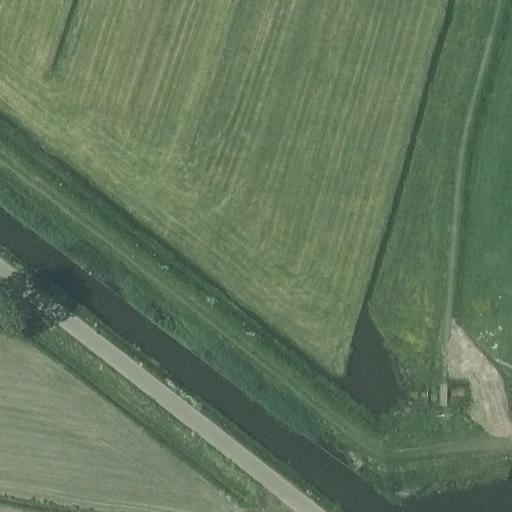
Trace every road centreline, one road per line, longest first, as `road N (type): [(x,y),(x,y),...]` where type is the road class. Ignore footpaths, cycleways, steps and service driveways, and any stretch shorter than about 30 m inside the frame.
road 1 (unclassified): [(311,511),(0,269)]
road 2 (track): [(343,424),(387,457),(511,443)]
